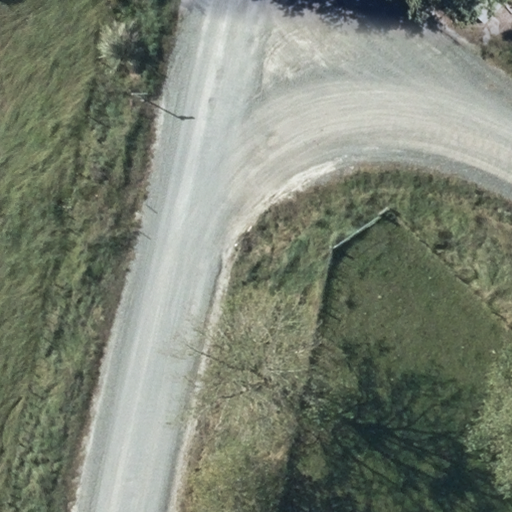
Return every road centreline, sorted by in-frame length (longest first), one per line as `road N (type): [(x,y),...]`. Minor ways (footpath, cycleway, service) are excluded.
road 1 (unclassified): [(226,43),(130,511)]
road 2 (unclassified): [(226,43),(489,131),(511,148)]
